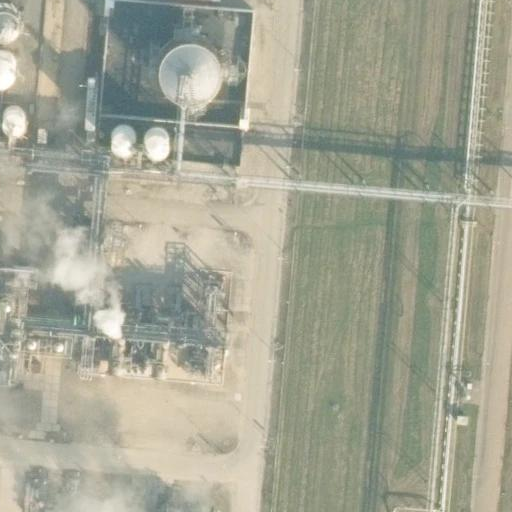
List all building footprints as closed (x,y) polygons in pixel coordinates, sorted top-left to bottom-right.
[(0,28),(23,29),(23,3),(0,2),(0,28)] [(232,45),(184,25),(163,74),(212,94),(232,45)] [(20,45),(0,46),(0,75),(21,75),(20,45)] [(166,107),(177,113),(188,95),(177,89),(166,107)] [(0,370),(13,371),(18,306),(0,304),(0,370)] [(77,375),(201,386),(205,325),(82,315),(77,375)]
